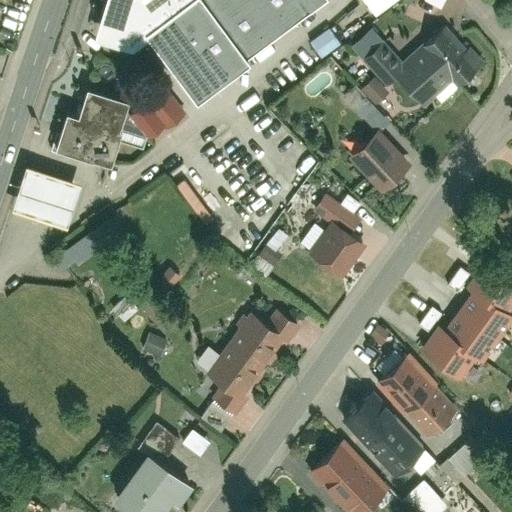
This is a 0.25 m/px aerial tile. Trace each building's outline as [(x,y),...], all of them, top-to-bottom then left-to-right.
[(150,32),(200,98),(252,59),(249,54),(320,0),(105,0),(94,35),(135,46),(150,32)] [(369,0),(378,12),(394,0),(369,0)] [(373,23),(353,41),(387,80),(398,71),(425,102),(454,77),(458,81),(483,60),(448,19),(403,58),(373,23)] [(370,93),(375,100),(389,88),(375,71),(361,83),(370,93)] [(168,125),(187,110),(159,74),(139,89),(144,95),(165,122),(168,125)] [(68,108),(57,146),(111,161),(130,96),(90,84),(81,112),(68,108)] [(357,104),(377,128),(381,124),(390,117),(375,100),(370,93),(357,104)] [(165,122),(144,95),(130,107),(151,133),(165,122)] [(350,151),(382,187),(413,160),(381,124),(377,128),(350,151)] [(307,155),(278,191),(286,197),(315,161),(307,155)] [(11,207),(67,225),(83,179),(27,160),(11,207)] [(332,216),(351,228),(362,212),(327,189),(316,205),(332,216)] [(258,208),(232,244),(247,255),(273,219),(258,208)] [(64,271),(122,231),(111,214),(53,254),(64,271)] [(308,250),(344,274),(368,240),(351,228),(332,216),(308,250)] [(280,224),(268,240),(276,247),(288,231),(280,224)] [(275,262),(283,251),(276,247),(268,240),(260,251),(275,262)] [(448,328),(441,323),(425,345),(460,370),(476,349),(483,354),(511,314),(511,310),(506,306),(511,297),(511,273),(489,257),(471,281),(479,287),(448,328)] [(459,288),(468,267),(457,263),(448,283),(459,288)] [(120,316),(137,308),(130,294),(113,303),(120,316)] [(429,328),(441,308),(431,301),(418,321),(429,328)] [(278,303),(268,318),(286,330),(290,333),(300,319),(278,303)] [(223,378),(243,392),(286,330),(268,318),(252,307),(209,369),(223,378)] [(144,345),(162,352),(168,336),(151,329),(144,345)] [(411,349),(379,379),(406,408),(408,406),(435,380),(438,378),(411,349)] [(243,392),(223,378),(212,394),(237,411),(248,395),(243,392)] [(458,404),(435,380),(408,406),(431,429),(458,404)] [(340,414),(396,474),(428,444),(372,385),(340,414)] [(147,449),(164,461),(182,435),(158,418),(140,444),(147,449)] [(193,425),(184,438),(202,451),(211,437),(193,425)] [(492,449),(475,431),(442,462),(459,480),(492,449)] [(309,470),(348,511),(356,511),(390,481),(347,435),(309,470)] [(116,495),(140,511),(159,511),(172,495),(180,501),(193,481),(164,461),(147,449),(116,495)] [(429,511),(443,499),(423,478),(404,496),(419,511),(429,511)]
